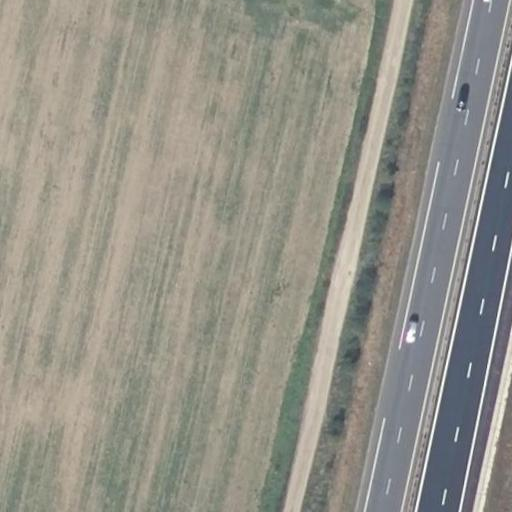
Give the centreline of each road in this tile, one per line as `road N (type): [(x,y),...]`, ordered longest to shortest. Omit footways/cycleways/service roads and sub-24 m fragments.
road 1 (track): [(403,0),(286,511)]
road 2 (trunk): [(491,0),(382,511)]
road 3 (trunk): [(433,511),(511,144)]
